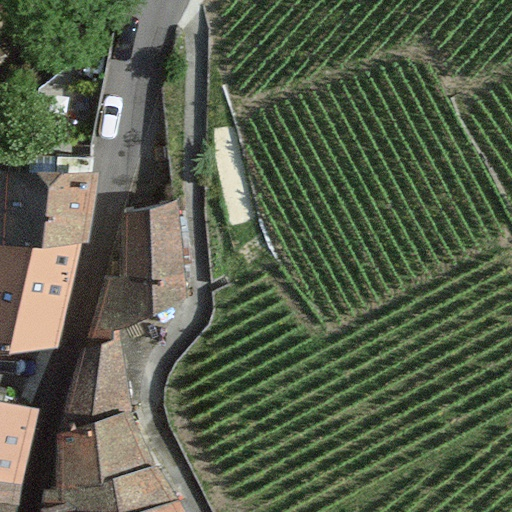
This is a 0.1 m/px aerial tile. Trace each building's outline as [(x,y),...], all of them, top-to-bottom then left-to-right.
[(0,238),(3,238),(9,174),(69,183),(69,170),(102,175),(104,165),(99,164),(110,73),(85,69),(48,95),(41,149),(0,143),(0,238)] [(88,249),(102,175),(69,170),(69,183),(9,174),(3,238),(88,249)] [(109,278),(96,338),(128,337),(194,307),(187,211),(180,212),(125,221),(126,280),(109,278)] [(0,351),(60,347),(88,249),(3,238),(0,238),(0,351)] [(44,511),(184,511),(180,502),(160,466),(145,415),(140,351),(86,353),(66,404),(62,486),(47,486),(44,511)] [(0,387),(0,467),(25,475),(42,399),(0,387)] [(0,511),(20,511),(25,475),(0,467),(0,511)]
